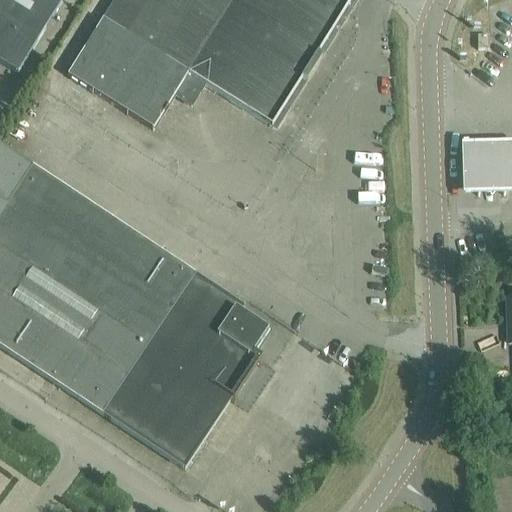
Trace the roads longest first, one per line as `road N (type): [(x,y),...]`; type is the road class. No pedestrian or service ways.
road 1 (unclassified): [(393,474),(439,395),(430,60),(444,0)]
road 2 (unclassified): [(0,376),(175,511)]
